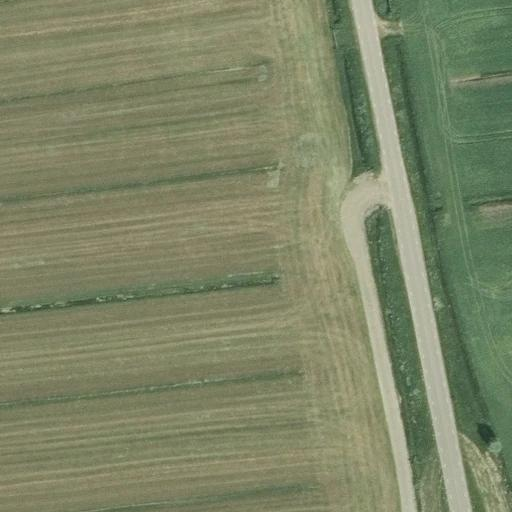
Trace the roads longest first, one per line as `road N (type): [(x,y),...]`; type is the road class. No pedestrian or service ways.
road 1 (tertiary): [(460,511),(360,0)]
road 2 (track): [(408,511),(353,223),(362,200),(395,183)]
